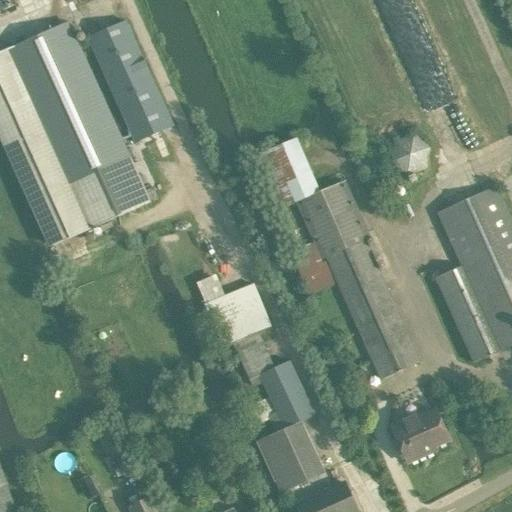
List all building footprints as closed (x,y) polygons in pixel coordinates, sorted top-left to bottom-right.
[(89,37),(136,142),(173,125),(127,21),(89,37)] [(0,127),(53,245),(149,202),(68,22),(0,52),(0,127)] [(323,258),(327,256),(381,378),(420,361),(366,239),(370,237),(345,180),(320,191),(296,138),(256,156),(279,209),(297,201),(323,258)] [(511,344),(511,220),(497,187),(439,213),(462,266),(437,277),(475,362),(511,344)] [(254,286),(206,306),(223,347),(271,327),(254,286)] [(288,359),(258,374),(279,418),(269,423),(274,433),(284,428),(314,413),(288,359)] [(249,406),(256,423),(276,415),(268,397),(249,406)] [(470,405),(475,413),(482,409),(478,401),(470,405)] [(407,462),(436,449),(435,446),(450,439),(437,409),(422,416),(420,413),(391,425),(407,462)] [(112,422),(94,432),(104,452),(122,443),(112,422)] [(274,433),(257,441),(282,493),(312,478),(288,426),(284,428),(274,433)] [(115,471),(119,478),(132,472),(129,464),(115,471)] [(0,511),(14,511),(0,475),(0,511)] [(89,476),(83,479),(92,499),(99,495),(89,476)] [(299,503),(302,511),(358,511),(344,482),(299,503)] [(219,485),(208,490),(213,500),(224,495),(219,485)] [(134,496),(125,501),(129,508),(146,499),(143,492),(134,496)] [(146,499),(129,508),(130,511),(157,511),(151,497),(146,499)]
